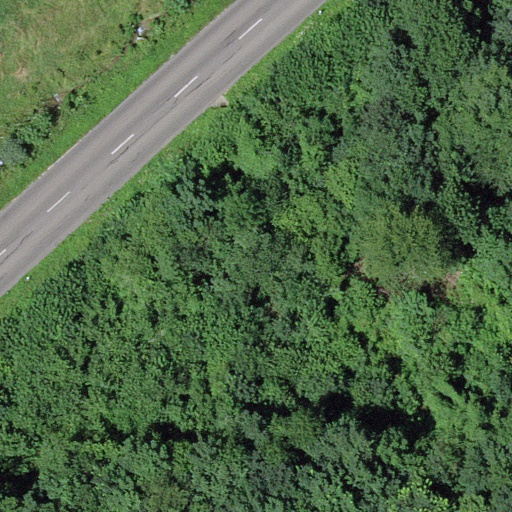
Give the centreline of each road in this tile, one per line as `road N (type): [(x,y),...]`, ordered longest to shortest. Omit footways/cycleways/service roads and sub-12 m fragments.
road 1 (track): [(13,468),(144,311),(511,47)]
road 2 (secondary): [(0,242),(257,0)]
